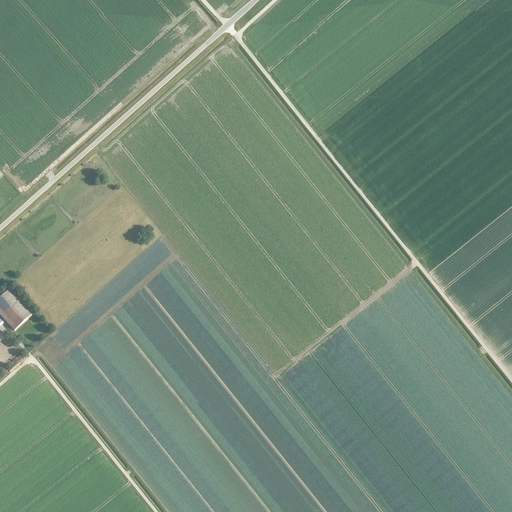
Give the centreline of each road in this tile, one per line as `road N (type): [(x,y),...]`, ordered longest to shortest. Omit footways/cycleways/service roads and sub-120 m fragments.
road 1 (unclassified): [(511,381),(226,26)]
road 2 (unclassified): [(0,226),(226,26)]
